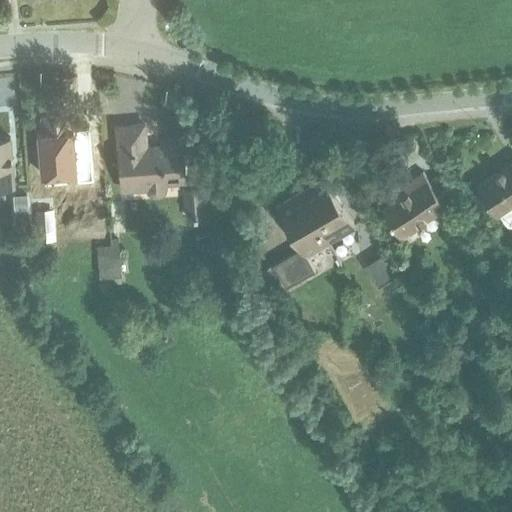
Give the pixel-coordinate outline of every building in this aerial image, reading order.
[(148,119),(116,121),(122,190),(148,188),(148,190),(153,194),(158,195),(164,193),(168,189),(169,182),(188,181),(186,155),(180,155),(179,139),(149,141),(148,119)] [(0,193),(1,194),(0,185),(17,184),(12,134),(0,135),(0,193)] [(511,158),(476,182),(498,214),(500,213),(505,220),(511,224),(511,158)] [(86,190),(87,169),(49,167),(48,188),(86,190)] [(399,193),(382,204),(402,234),(447,204),(441,195),(450,188),(440,172),(430,178),(423,168),(395,186),(399,193)] [(302,190),(331,240),(358,223),(325,177),(302,190)] [(204,183),(184,185),(187,216),(207,215),(204,183)] [(331,240),(302,190),(277,204),(301,245),(274,261),(287,284),(316,268),(308,253),(331,240)] [(54,207),(37,208),(38,238),(57,237),(54,207)] [(80,236),(80,221),(62,222),(62,237),(80,236)] [(113,246),(99,246),(100,275),(123,273),(120,237),(111,237),(113,246)] [(386,247),(365,262),(378,284),(401,270),(386,247)] [(93,254),(71,254),(71,271),(93,270),(93,254)] [(459,381),(448,388),(473,428),(494,414),(481,394),(471,400),(459,381)]
